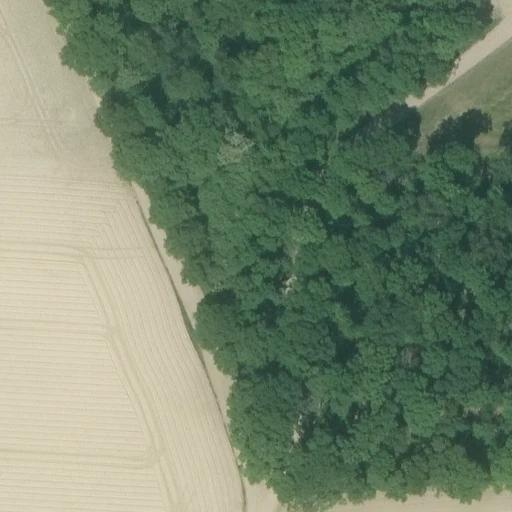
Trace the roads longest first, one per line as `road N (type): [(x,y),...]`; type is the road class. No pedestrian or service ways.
road 1 (track): [(265,493),(285,456),(290,263),(307,206),(369,133),(511,28)]
road 2 (track): [(62,0),(265,493)]
